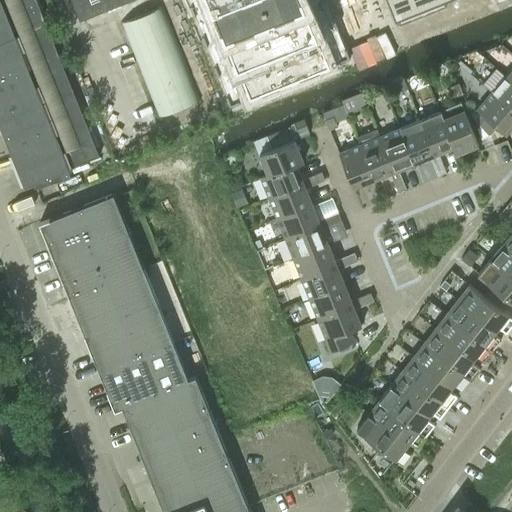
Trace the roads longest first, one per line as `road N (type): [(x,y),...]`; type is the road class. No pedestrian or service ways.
road 1 (unclassified): [(111,511),(0,228)]
road 2 (residential): [(404,312),(506,192)]
road 3 (residential): [(362,226),(480,179),(506,192)]
road 4 (residential): [(421,511),(511,391)]
